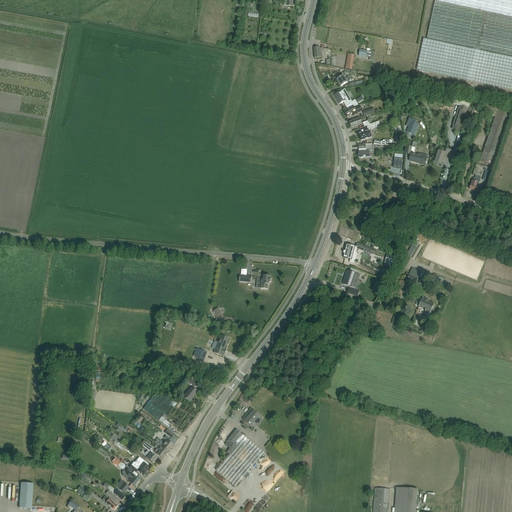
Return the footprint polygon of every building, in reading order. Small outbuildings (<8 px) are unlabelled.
[(511,56),(511,0),(435,0),(427,39),(511,56)] [(314,48),(315,58),(322,58),(322,52),(324,52),(323,48),(320,48),(319,47),(314,48)] [(360,50),(359,56),(368,57),(369,58),(369,60),(373,61),(375,52),(369,52),(366,51),(360,50)] [(348,54),(345,69),(352,70),(355,55),(348,54)] [(349,77),(345,79),(343,76),(337,80),(341,86),(347,82),(351,80),(349,77)] [(338,93),(334,95),(339,104),(343,102),(345,104),(351,101),(345,89),(341,92),(338,93)] [(455,95),(453,104),(459,106),(452,129),(461,132),(465,117),(468,118),(471,108),(468,107),(471,100),(455,95)] [(483,113),(495,117),(480,162),(492,166),(494,161),(511,109),(487,101),(486,105),(483,113)] [(344,113),(347,118),(353,114),(353,116),(363,111),(360,107),(355,109),(354,107),(348,110),(344,113)] [(360,118),(349,122),(351,128),(362,124),(360,118)] [(408,121),(404,131),(410,133),(409,134),(414,136),(419,124),(420,123),(420,121),(419,121),(417,122),(416,123),(414,122),(409,120),(409,121),(408,121)] [(379,121),(370,125),(367,126),(368,130),(381,127),(379,121)] [(361,141),(366,139),(372,138),(368,130),(367,126),(364,127),(360,129),(361,132),(362,132),(362,133),(359,134),(361,141)] [(408,141),(405,140),(405,145),(407,146),(405,153),(410,155),(412,147),(414,147),(415,142),(408,141)] [(373,144),(366,145),(358,145),(359,149),(359,152),(358,152),(359,158),(361,158),(361,159),(362,158),(372,157),(372,151),(383,151),(382,145),(381,145),(373,145),(373,144)] [(436,159),(435,159),(435,160),(436,160),(435,162),(442,164),(443,160),(448,161),(452,151),(448,150),(447,154),(438,151),(436,159)] [(418,154),(418,156),(411,154),(410,161),(410,160),(420,162),(419,163),(425,165),(427,156),(418,154)] [(402,169),(403,159),(394,158),(393,168),(402,169)] [(473,179),(469,189),(478,192),(480,185),(479,185),(481,178),(475,176),(474,180),(473,179)] [(420,246),(414,242),(406,255),(412,259),(420,246)] [(374,253),(375,250),(357,244),(356,247),(346,245),(345,252),(344,258),(348,259),(350,259),(349,262),(354,264),(357,253),(356,252),(357,248),(370,253),(371,252),(374,253)] [(392,256),(390,264),(395,266),(399,259),(392,256)] [(345,278),(343,284),(346,286),(347,286),(351,287),(355,288),(359,275),(355,274),(356,270),(351,268),(350,272),(347,271),(346,275),(347,275),(346,278),(345,278)] [(415,285),(418,278),(421,272),(412,268),(407,281),(415,284),(415,285)] [(261,289),(267,289),(268,284),(269,284),(269,282),(271,282),(271,279),(270,278),(270,276),(264,276),(263,279),(261,279),(261,289)] [(349,289),(347,294),(358,297),(359,292),(351,289),(349,289)] [(425,312),(424,315),(429,317),(432,311),(434,312),(436,307),(434,306),(434,305),(428,302),(429,300),(423,297),(418,307),(419,307),(426,310),(425,312)] [(211,348),(215,350),(213,353),(221,356),(221,355),(223,356),(226,350),(224,349),(228,339),(221,335),(218,342),(214,341),(211,348)] [(207,353),(199,349),(195,357),(204,361),(207,353)] [(189,377),(186,380),(194,387),(196,384),(189,377)] [(191,387),(183,397),(185,399),(189,402),(189,401),(190,402),(192,400),(191,399),(197,392),(191,387)] [(260,415),(257,413),(253,410),(243,421),(250,427),(260,415)] [(168,430),(165,433),(172,438),(174,435),(168,430)] [(264,453),(236,430),(228,439),(233,444),(213,468),(235,486),(264,453)] [(173,445),(169,442),(171,439),(166,435),(164,438),(167,441),(165,443),(161,440),(158,438),(155,442),(161,446),(168,452),(173,445)] [(148,451),(149,452),(150,452),(152,448),(144,441),(141,445),(148,451)] [(158,450),(157,449),(154,452),(158,456),(162,459),(168,452),(161,446),(158,450)] [(151,454),(151,453),(150,452),(149,452),(148,451),(145,454),(143,451),(141,453),(138,450),(135,454),(139,457),(144,461),(146,458),(147,459),(153,464),(157,458),(151,454)] [(143,476),(149,468),(147,466),(148,465),(145,462),(144,461),(139,457),(135,463),(134,462),(129,468),(136,473),(137,471),(140,474),(141,475),(141,474),(143,476)] [(115,458),(112,462),(118,467),(121,463),(115,458)] [(134,486),(141,478),(129,468),(125,473),(127,475),(126,476),(127,478),(128,476),(131,478),(128,482),(134,486)] [(121,480),(116,486),(124,493),(129,487),(121,480)] [(21,483),(19,503),(19,508),(31,509),(33,484),(21,483)] [(125,497),(121,494),(115,488),(115,489),(109,485),(107,489),(109,490),(114,494),(122,501),(125,497)] [(372,511),(387,511),(389,489),(375,488),(372,511)] [(394,511),(415,511),(418,489),(396,488),(394,511)] [(108,491),(106,494),(115,501),(117,498),(108,491)] [(117,506),(106,496),(102,500),(106,503),(105,503),(114,510),(117,506)] [(78,511),(76,510),(79,507),(71,501),(68,505),(75,510),(73,511),(78,511)]
